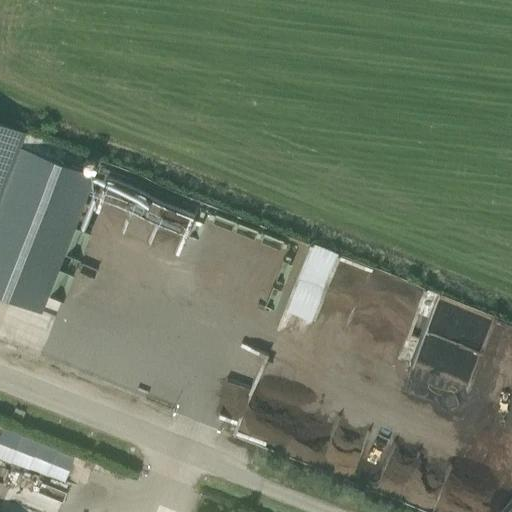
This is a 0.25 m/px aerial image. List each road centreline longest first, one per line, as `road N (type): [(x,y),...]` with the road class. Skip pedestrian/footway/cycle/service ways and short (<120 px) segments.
road 1 (unknown): [(210,337),(273,337),(328,363),(511,486)]
road 2 (unclassified): [(310,511),(0,379)]
road 3 (unknown): [(0,304),(124,344),(210,337)]
road 4 (unknown): [(210,337),(199,424),(146,511)]
